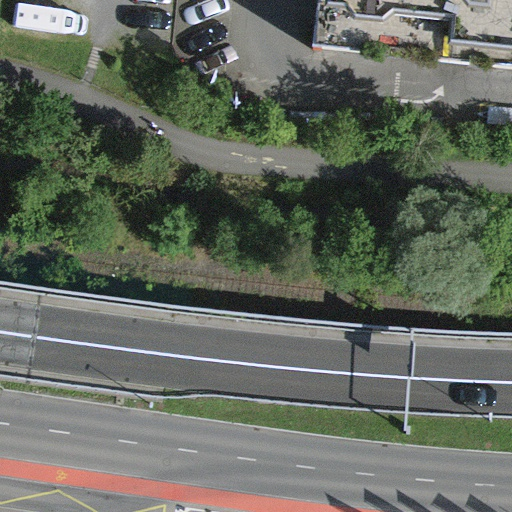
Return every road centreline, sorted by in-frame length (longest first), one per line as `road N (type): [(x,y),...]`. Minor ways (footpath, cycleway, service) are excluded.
road 1 (unclassified): [(511,487),(0,425)]
road 2 (secondary): [(0,333),(211,362),(511,375)]
